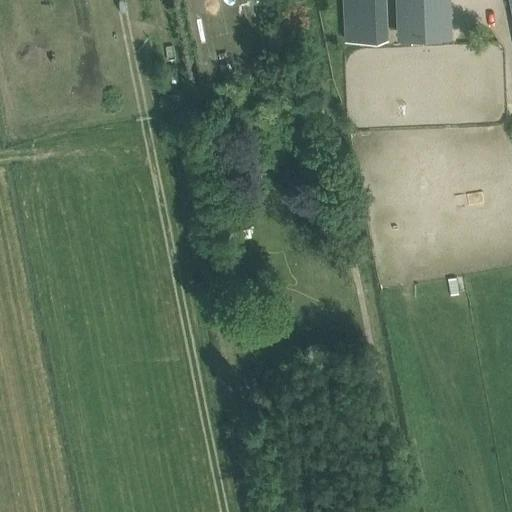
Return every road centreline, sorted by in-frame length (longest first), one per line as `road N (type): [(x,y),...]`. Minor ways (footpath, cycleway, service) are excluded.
road 1 (track): [(224,511),(125,0)]
road 2 (track): [(0,152),(151,137)]
